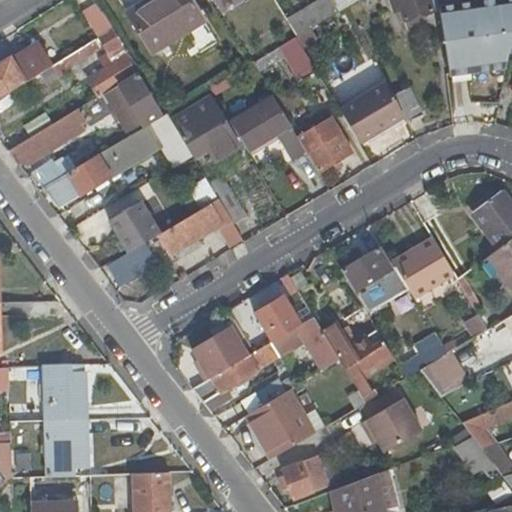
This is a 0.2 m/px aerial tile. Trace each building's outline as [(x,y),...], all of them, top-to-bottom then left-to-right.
[(208,18),(196,0),(159,0),(151,5),(147,0),(146,0),(127,12),(152,53),(208,18)] [(246,0),(211,0),(220,15),(246,0)] [(332,0),(317,0),(287,18),(297,35),(339,10),(332,0)] [(332,0),(339,10),(349,4),(356,0),(332,0)] [(418,16),(439,9),(437,0),(391,0),(402,30),(421,23),(418,16)] [(85,13),(99,36),(114,28),(98,4),(85,13)] [(438,73),(496,65),(510,7),(432,19),(438,73)] [(88,79),(98,96),(130,77),(140,70),(128,53),(114,28),(99,36),(115,62),(88,79)] [(259,70),(302,45),(296,35),(253,61),(259,70)] [(0,97),(41,72),(55,64),(42,43),(13,61),(10,57),(0,63),(0,97)] [(90,53),(85,45),(55,64),(41,72),(47,82),(71,67),(70,65),(90,53)] [(157,118),(141,95),(130,77),(98,96),(123,138),(148,123),(157,118)] [(379,131),(404,116),(393,95),(386,80),(339,108),(361,145),(380,133),(379,131)] [(409,86),(393,95),(404,116),(407,121),(422,113),(409,86)] [(209,96),(171,119),(193,155),(194,157),(214,145),(221,156),(239,145),(209,96)] [(274,96),(231,121),(248,150),(276,134),(291,159),(306,151),(291,125),(274,96)] [(85,130),(73,111),(43,130),(16,146),(8,151),(19,164),(38,153),(47,154),(85,130)] [(148,123),(162,146),(174,167),(193,155),(171,119),(167,112),(157,118),(148,123)] [(7,131),(16,146),(43,130),(33,114),(7,131)] [(332,117),(298,137),(319,172),(332,164),(336,162),(353,152),(332,117)] [(59,208),(162,146),(148,123),(123,138),(42,186),(59,208)] [(19,164),(22,169),(47,154),(38,153),(19,164)] [(189,188),(202,208),(218,198),(206,178),(189,188)] [(231,190),(218,198),(233,224),(247,216),(231,190)] [(475,212),(500,247),(511,237),(511,206),(501,192),(475,212)] [(220,226),(231,244),(241,237),(233,224),(218,198),(202,208),(163,231),(158,234),(171,255),(220,226)] [(109,219),(127,252),(139,245),(158,234),(163,231),(144,199),(109,219)] [(438,213),(424,221),(431,234),(436,241),(448,230),(438,213)] [(471,270),(448,230),(436,241),(456,275),(459,280),(471,270)] [(431,234),(390,258),(393,262),(394,261),(410,289),(409,289),(415,300),(456,275),(436,241),(431,234)] [(511,297),(511,237),(500,247),(484,261),(511,297)] [(153,267),(139,245),(127,252),(106,264),(120,288),(153,267)] [(380,248),(342,271),(367,312),(408,287),(393,262),(390,258),(387,260),(380,248)] [(289,274),(282,277),(291,292),(297,288),(289,274)] [(256,312),(272,341),(300,324),(283,295),(256,312)] [(306,342),(322,370),(340,360),(321,328),(314,316),(300,324),(272,341),(248,355),(206,380),(193,388),(203,402),(210,411),(231,399),(225,389),(306,342)] [(334,320),(321,328),(340,360),(354,383),(364,377),(383,365),(394,359),(374,325),(347,341),(334,320)] [(198,367),(206,380),(248,355),(231,325),(192,348),(198,359),(202,365),(198,367)] [(413,344),(426,367),(447,354),(434,331),(413,344)] [(483,346),(477,336),(455,349),(461,359),(483,346)] [(470,381),(452,351),(447,354),(426,367),(421,370),(441,396),(470,381)] [(45,365),(47,420),(87,419),(85,372),(85,363),(70,364),(45,365)] [(0,380),(10,380),(10,367),(0,367),(0,380)] [(364,377),(354,383),(358,390),(365,402),(376,396),(364,377)] [(254,394),(261,406),(289,390),(282,378),(254,394)] [(356,407),(363,419),(401,397),(394,385),(376,396),(365,402),(356,407)] [(314,433),(290,390),(289,390),(261,406),(244,416),(269,460),(314,433)] [(342,400),(349,412),(356,407),(365,402),(358,390),(342,400)] [(419,429),(401,397),(363,419),(359,422),(367,436),(372,433),(383,451),(419,429)] [(511,400),(475,416),(477,419),(464,423),(473,435),(482,447),(489,444),(487,438),(491,436),(485,429),(511,416),(511,400)] [(455,441),(471,435),(461,422),(458,417),(444,428),(455,441)] [(47,420),(48,475),(73,475),(73,466),(88,466),(87,419),(47,420)] [(1,466),(11,477),(13,476),(12,442),(1,442),(1,466)] [(511,471),(511,467),(494,444),(482,449),(502,474),(511,471)] [(284,484),(289,482),(295,498),(335,484),(333,478),(327,480),(317,455),(284,468),(286,474),(281,475),(284,484)] [(396,506),(387,468),(378,472),(333,489),(338,511),(387,511),(386,509),(396,506)] [(511,471),(502,474),(511,486),(511,471)] [(168,511),(167,473),(132,474),(132,511),(168,511)] [(72,511),(73,503),(25,503),(27,511),(72,511)]
